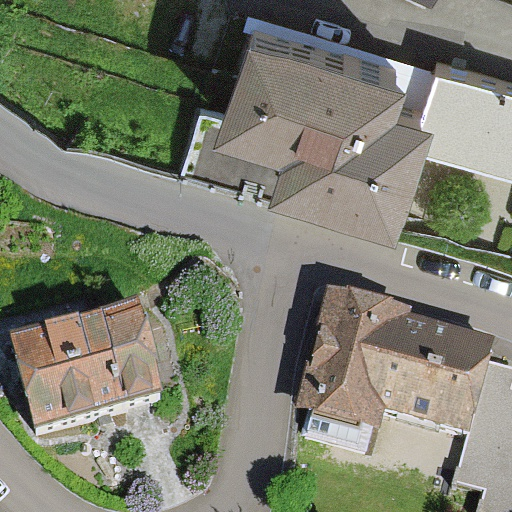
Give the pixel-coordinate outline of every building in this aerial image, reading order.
[(431,101),(408,95),(417,66),(250,20),(222,123),(294,143),(280,194),(398,226),(418,150),(431,101)] [(511,83),(441,65),(431,101),(418,150),(511,174),(511,83)] [(412,305),(330,284),(297,410),(381,432),(387,409),(469,430),(487,362),(493,338),(409,316),(412,305)] [(138,310),(10,343),(33,434),(162,401),(138,310)] [(511,381),(511,368),(487,362),(469,430),(456,482),(487,490),(480,511),(511,511),(511,388),(511,381)]
